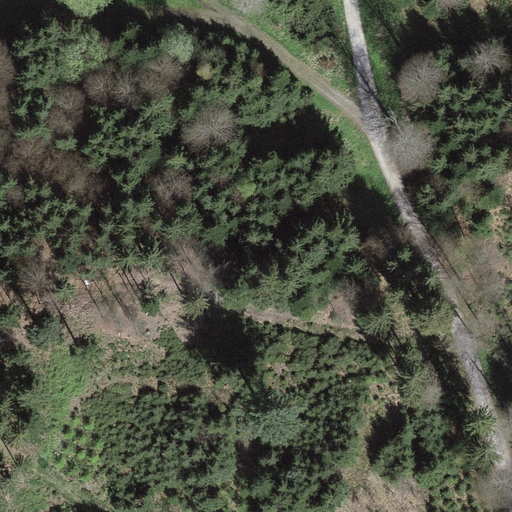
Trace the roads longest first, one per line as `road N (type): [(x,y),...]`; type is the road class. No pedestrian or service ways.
road 1 (track): [(357,0),(379,123),(511,485)]
road 2 (track): [(0,2),(245,27),(379,123)]
